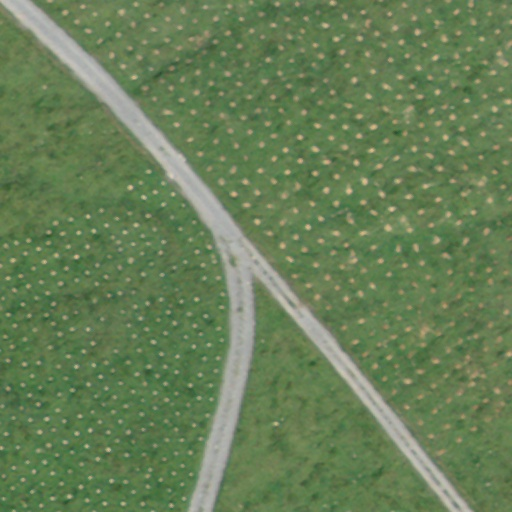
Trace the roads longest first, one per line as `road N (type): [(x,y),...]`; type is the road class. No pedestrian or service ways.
road 1 (track): [(7,0),(106,94),(453,511)]
road 2 (track): [(220,232),(244,298),(240,385),(204,511)]
